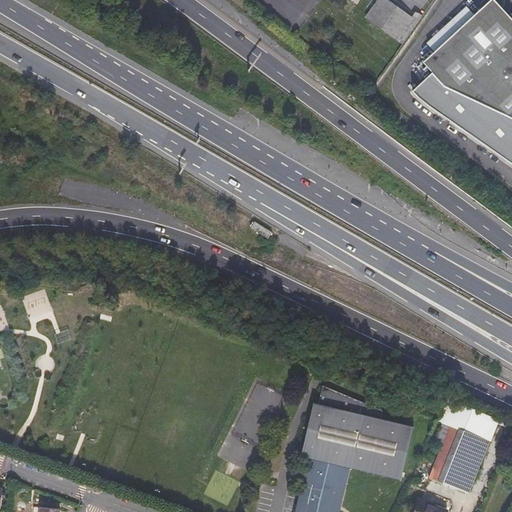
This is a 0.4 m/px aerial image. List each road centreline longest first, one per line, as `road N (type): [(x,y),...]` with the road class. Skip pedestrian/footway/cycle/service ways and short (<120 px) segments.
road 1 (motorway): [(0,220),(65,217),(163,234),(511,395)]
road 2 (motorway): [(430,259),(0,2)]
road 3 (motorway): [(511,245),(177,0)]
road 4 (motorway): [(249,186),(280,219),(511,357)]
road 5 (motorway): [(249,186),(511,335)]
road 6 (motorway): [(0,43),(249,186)]
